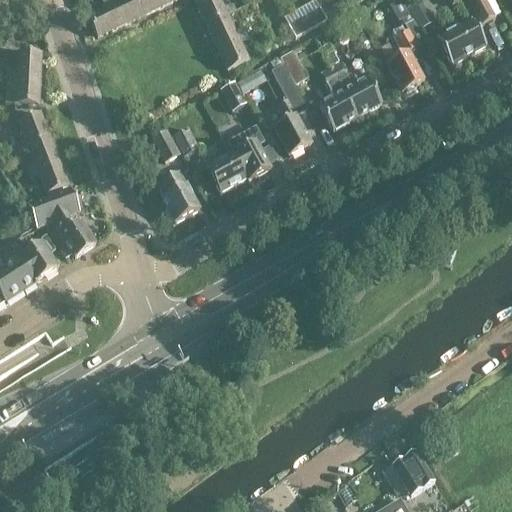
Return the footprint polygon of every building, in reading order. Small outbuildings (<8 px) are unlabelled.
[(107,0),(106,1),(120,30),(144,19),(134,0),(129,0),(117,6),(113,0),(107,0)] [(166,8),(162,0),(134,0),(144,19),(166,8)] [(205,27),(226,18),(234,14),(230,7),(222,11),(216,0),(202,0),(194,4),(205,27)] [(368,2),(366,0),(352,0),(343,6),(347,14),(368,2)] [(495,23),(483,2),(481,0),(447,0),(454,11),(460,7),(470,26),(437,45),(451,70),(485,51),(475,33),(480,31),(495,23)] [(97,41),(120,30),(106,1),(100,4),(104,12),(87,20),(97,41)] [(327,25),(347,14),(343,6),(322,17),(327,25)] [(295,43),(327,25),(322,17),(320,13),(288,31),(295,43)] [(226,18),(205,27),(216,50),(245,37),(242,31),(234,35),(226,18)] [(433,27),(429,20),(415,28),(418,35),(433,27)] [(403,59),(385,69),(401,97),(405,95),(406,97),(415,92),(415,89),(423,85),(407,57),(425,47),(418,35),(415,28),(413,26),(405,30),(408,35),(394,43),(403,59)] [(245,37),(216,50),(227,74),(248,64),(239,47),(247,43),(245,37)] [(318,53),(329,71),(338,66),(329,48),(318,53)] [(7,83),(40,85),(41,58),(17,56),(16,76),(7,76),(7,83)] [(280,63),(284,70),(295,91),(308,83),(293,56),(280,63)] [(330,75),(357,122),(381,108),(367,83),(353,91),(348,82),(347,82),(340,69),(330,75)] [(284,70),(271,76),(287,104),(276,109),(285,125),(273,132),(289,160),(311,148),(296,121),(308,114),(295,91),(284,70)] [(260,75),(237,88),(243,99),(266,86),(260,75)] [(332,136),(357,122),(330,75),(321,79),(334,102),(318,111),(332,136)] [(38,110),(40,85),(7,83),(6,88),(16,89),(15,108),(38,110)] [(235,88),(221,96),(232,117),(247,109),(235,88)] [(18,154),(27,150),(49,142),(40,117),(18,125),(25,144),(16,148),(18,154)] [(256,131),(227,147),(233,158),(232,159),(247,183),(248,186),(270,173),(258,151),(265,148),(256,131)] [(185,162),(199,155),(188,134),(174,142),(185,162)] [(165,168),(181,159),(168,136),(152,144),(165,168)] [(49,142),(27,150),(34,169),(26,172),(28,178),(58,166),(49,142)] [(247,183),(232,159),(206,173),(220,198),(247,183)] [(58,166),(28,178),(30,183),(38,180),(46,198),(67,190),(58,166)] [(184,189),(178,177),(156,189),(162,200),(159,202),(166,214),(163,215),(171,227),(174,226),(175,229),(200,215),(185,189),(184,189)] [(66,264),(73,260),(74,262),(96,248),(80,224),(75,226),(72,221),(80,217),(71,194),(28,211),(37,234),(45,231),(66,264)] [(19,264),(35,289),(57,274),(48,260),(54,256),(45,242),(40,245),(40,250),(19,263),(19,264)] [(442,248),(436,263),(451,268),(456,254),(442,248)] [(0,310),(4,308),(5,308),(35,289),(19,264),(2,275),(0,272),(0,310)] [(460,456),(454,443),(441,449),(448,462),(460,456)] [(418,454),(392,469),(411,502),(437,487),(418,454)]
